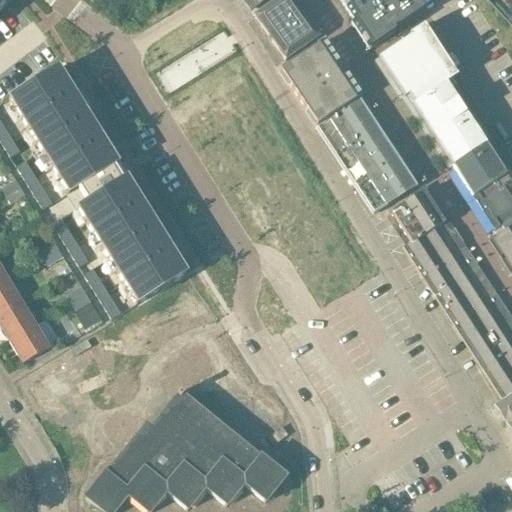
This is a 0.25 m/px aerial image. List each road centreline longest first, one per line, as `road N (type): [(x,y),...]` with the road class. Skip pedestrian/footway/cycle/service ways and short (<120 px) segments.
road 1 (residential): [(427,511),(495,467),(494,445),(221,0)]
road 2 (residential): [(322,511),(312,423),(244,312),(245,258),(119,54)]
road 3 (residential): [(432,0),(511,127)]
road 4 (residential): [(48,511),(42,462),(0,393)]
